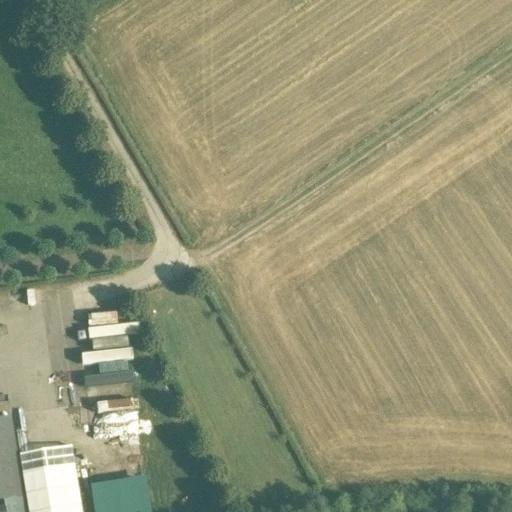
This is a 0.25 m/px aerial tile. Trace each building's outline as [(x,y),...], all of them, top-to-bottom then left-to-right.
[(126,310),(91,316),(92,326),(127,320),(126,310)] [(130,334),(97,336),(98,350),(82,351),(85,389),(134,385),(130,334)] [(111,412),(134,408),(133,400),(110,403),(111,412)] [(11,419),(0,420),(0,500),(3,500),(24,496),(11,419)] [(152,511),(147,477),(92,486),(95,511),(152,511)] [(26,511),(24,496),(3,500),(5,507),(5,511),(26,511)]
